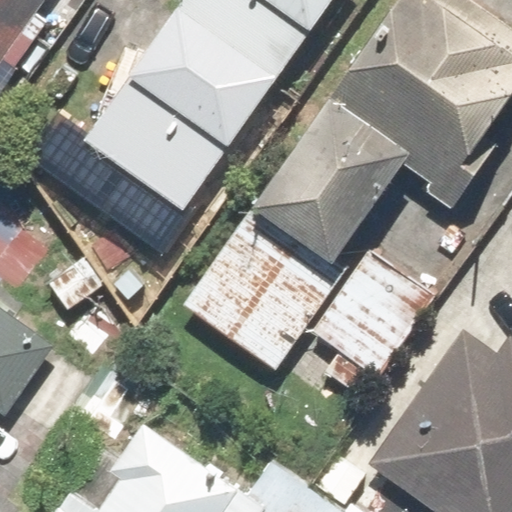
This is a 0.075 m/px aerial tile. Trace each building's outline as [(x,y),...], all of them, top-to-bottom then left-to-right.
[(0,0),(0,63),(46,0),(0,0)] [(187,0),(88,136),(187,207),(337,0),(187,0)] [(318,326),(384,373),(440,295),(357,236),(424,142),(461,168),(511,96),(511,23),(479,0),(399,0),(183,304),(283,375),(318,326)] [(0,312),(0,407),(5,411),(50,348),(0,312)] [(438,511),(511,511),(511,327),(511,328),(494,353),(465,332),(372,467),(438,511)] [(67,492),(53,511),(349,511),(269,455),(245,488),(150,421),(89,508),(67,492)]
